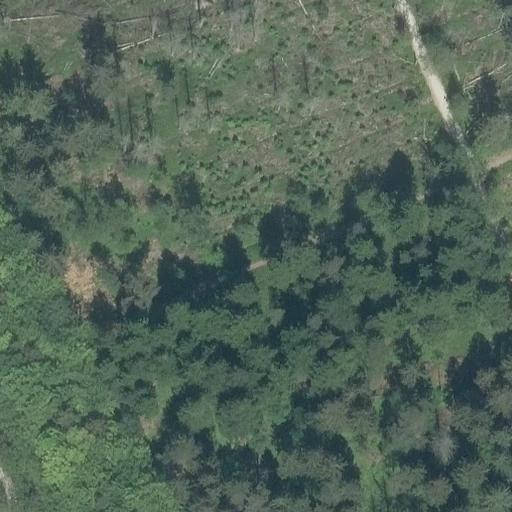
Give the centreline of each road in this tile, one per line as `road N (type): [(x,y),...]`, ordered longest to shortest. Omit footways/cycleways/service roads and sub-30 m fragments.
road 1 (track): [(16,384),(511,149)]
road 2 (track): [(511,263),(400,0)]
